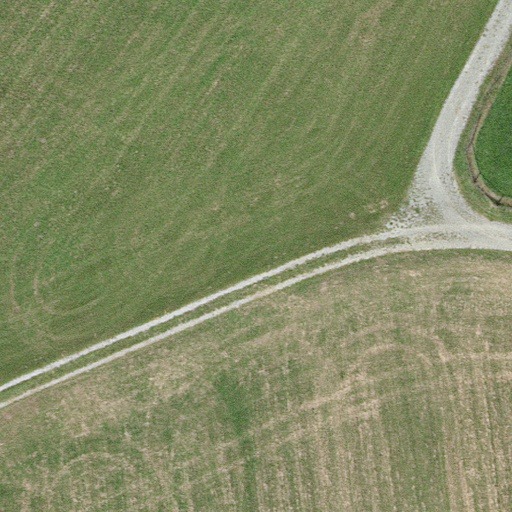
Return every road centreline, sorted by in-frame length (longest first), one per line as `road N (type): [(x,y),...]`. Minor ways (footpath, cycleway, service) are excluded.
road 1 (track): [(0,402),(285,279),(429,238)]
road 2 (track): [(429,238),(443,161),(511,26)]
